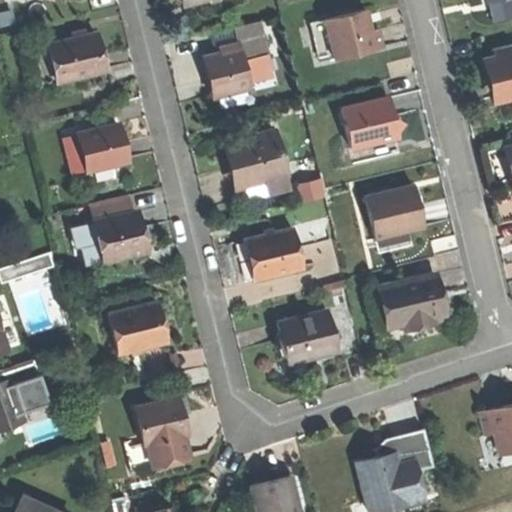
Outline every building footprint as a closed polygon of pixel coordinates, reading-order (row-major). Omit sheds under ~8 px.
[(180,0),(185,15),(230,3),(228,0),(180,0)] [(511,0),(479,0),(482,13),(502,10),(505,27),(511,25),(511,0)] [(488,32),(505,27),(502,10),(482,13),(488,32)] [(323,32),(332,72),(380,62),(375,42),(364,44),(362,36),(360,24),(323,32)] [(228,39),(234,63),(236,73),(262,67),(254,33),(228,39)] [(90,46),(41,57),(50,95),(99,84),(94,63),(90,46)] [(488,61),(490,70),(510,65),(508,56),(488,61)] [(205,101),(210,124),(246,115),(236,73),(234,63),(198,71),(205,101)] [(489,91),(494,113),(509,109),(511,108),(511,64),(510,65),(490,70),(484,71),(489,91)] [(340,121),(348,160),(397,150),(396,143),(400,134),(389,129),(387,119),(386,112),(340,121)] [(113,136),(75,145),(84,184),(121,175),(117,155),(113,136)] [(75,186),(84,184),(75,145),(67,146),(75,186)] [(228,178),(232,196),(255,191),(277,186),(269,148),(224,158),(228,178)] [(401,168),(397,150),(348,160),(352,179),(401,168)] [(299,180),(301,197),(326,194),(325,177),(299,180)] [(281,204),(277,186),(255,191),(259,209),(281,204)] [(259,209),(255,191),(232,196),(236,214),(259,209)] [(411,198),(362,210),(372,251),(406,242),(421,239),(417,221),(411,198)] [(82,217),(87,239),(126,229),(121,208),(82,217)] [(126,229),(87,239),(96,278),(136,269),(131,248),(126,229)] [(85,281),(96,278),(87,239),(75,241),(85,281)] [(410,259),(406,242),(372,251),(376,267),(410,259)] [(244,276),(249,295),(295,284),(286,246),(240,257),(244,276)] [(18,260),(20,269),(45,265),(43,255),(18,260)] [(0,276),(0,291),(0,292),(35,283),(31,267),(0,276)] [(383,298),(392,337),(401,335),(403,342),(416,339),(432,335),(430,327),(442,325),(433,286),(383,298)] [(385,339),(392,337),(383,298),(376,299),(385,339)] [(99,332),(109,373),(157,362),(151,337),(147,321),(99,332)] [(323,334),(270,345),(274,364),(279,384),(332,372),(323,334)] [(202,345),(177,351),(180,364),(205,359),(202,345)] [(0,376),(0,390),(11,387),(20,417),(46,409),(33,367),(0,376)] [(0,390),(0,435),(24,429),(20,417),(11,387),(0,390)] [(511,416),(501,418),(476,423),(480,445),(492,443),(496,466),(511,463),(511,416)] [(169,419),(130,427),(138,464),(174,457),(177,456),(173,437),(169,419)] [(372,467),(351,472),(360,511),(363,511),(390,506),(391,511),(409,511),(419,510),(412,481),(430,476),(422,444),(387,452),(389,463),(372,467)] [(179,481),(174,457),(138,464),(120,468),(125,492),(179,481)] [(261,508),(244,511),(287,511),(285,501),(261,508)]
